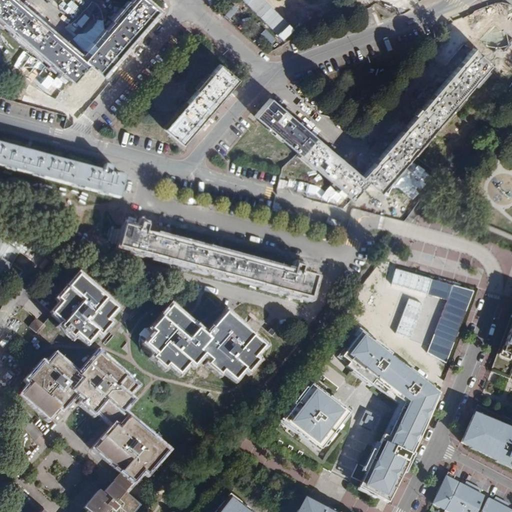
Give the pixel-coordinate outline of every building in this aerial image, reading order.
[(12,0),(0,0),(0,20),(73,83),(85,68),(88,65),(96,71),(101,76),(113,62),(117,57),(141,29),(145,24),(157,11),(144,0),(134,0),(83,59),(75,53),(70,49),(43,26),(37,21),(12,0)] [(362,177),(355,171),(349,166),(322,143),(317,138),(289,115),(284,110),(270,98),(254,116),(307,162),(336,186),(352,200),(359,206),(388,214),(397,216),(411,198),(389,182),(491,63),(499,70),(511,55),(511,20),(503,13),(481,40),(461,62),(457,68),(433,95),(428,100),(405,127),(400,133),(377,160),(372,166),(362,177)] [(194,131),(198,125),(222,98),(226,92),(237,79),(219,64),(164,129),(182,145),(194,131)] [(101,173),(0,145),(0,166),(119,199),(124,177),(110,173),(111,167),(103,165),(101,173)] [(310,298),(316,277),(301,273),(302,267),(295,265),(293,271),(292,274),(145,234),(146,231),(148,225),(140,223),(139,230),(124,226),(119,248),(310,298)] [(78,276),(58,299),(62,302),(52,314),(63,323),(60,327),(72,337),(75,333),(87,343),(96,331),(100,334),(110,323),(106,320),(116,309),(99,294),(98,293),(78,276)] [(448,362),(469,291),(429,279),(425,294),(443,300),(426,355),(448,362)] [(187,320),(171,306),(151,329),(155,333),(145,344),(156,354),(153,358),(165,368),(169,364),(179,373),(189,362),(193,365),(203,354),(211,361),(208,364),(219,374),(222,371),(234,380),(243,369),(248,373),(258,360),(254,357),(264,346),(253,336),(244,329),(225,313),(206,336),(189,322),(187,320)] [(409,339),(415,322),(399,316),(393,334),(409,339)] [(43,325),(35,319),(34,320),(28,327),(36,333),(43,325)] [(511,328),(502,356),(509,359),(508,361),(511,362),(511,328)] [(347,365),(344,368),(349,372),(362,382),(366,378),(403,405),(396,420),(380,452),(376,450),(366,470),(371,472),(362,491),(387,504),(422,432),(438,396),(390,359),(389,361),(383,357),(385,355),(358,335),(339,359),(347,365)] [(29,384),(20,395),(47,419),(57,407),(61,411),(66,405),(76,394),(84,400),(81,404),(92,413),(95,410),(103,417),(104,418),(108,422),(114,427),(94,449),(110,463),(120,472),(115,479),(101,494),(97,490),(90,499),(82,508),(86,511),(85,511),(44,511),(41,509),(38,511),(133,511),(139,506),(127,495),(123,493),(128,487),(132,482),(143,471),(146,474),(166,451),(125,415),(121,412),(123,410),(131,400),(127,397),(137,386),(98,352),(78,375),(55,355),(45,366),(42,362),(26,381),(29,384)] [(285,418),(290,422),(287,426),(314,447),(317,443),(323,447),(337,428),(344,419),(339,415),(342,411),(314,390),(311,394),(306,390),(285,418)] [(489,422),(474,416),(473,419),(462,443),(511,469),(511,431),(498,426),(498,427),(489,423),(489,422)] [(440,489),(432,505),(444,511),(459,485),(453,481),(455,477),(448,473),(440,489)] [(459,485),(444,511),(445,511),(460,511),(468,500),(470,501),(476,488),(469,484),(467,489),(459,485)] [(468,500),(460,511),(481,511),(478,511),(483,502),(478,500),(480,496),(482,491),(476,488),(470,501),(468,500)] [(227,495),(213,511),(248,511),(238,504),(227,495)] [(494,502),(488,500),(481,511),(496,511),(502,502),(496,498),(494,502)] [(331,511),(325,509),(324,511),(304,501),(299,511),(297,511),(296,511),(331,511)] [(502,502),(496,511),(511,511),(507,510),(509,505),(502,502)]
